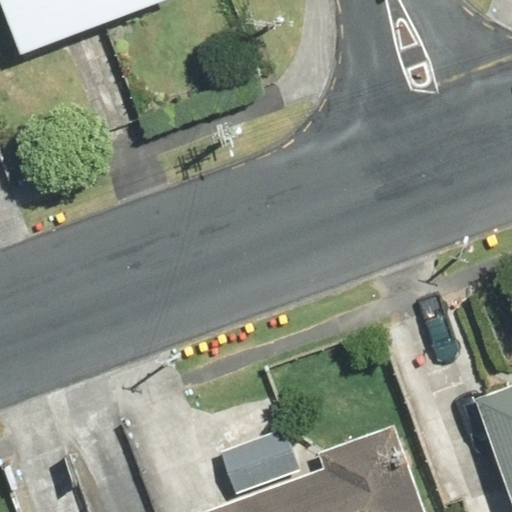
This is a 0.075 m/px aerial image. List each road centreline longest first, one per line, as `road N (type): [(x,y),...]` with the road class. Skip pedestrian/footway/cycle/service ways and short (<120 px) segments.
road 1 (secondary): [(0,319),(455,167)]
road 2 (residential): [(391,0),(455,167)]
